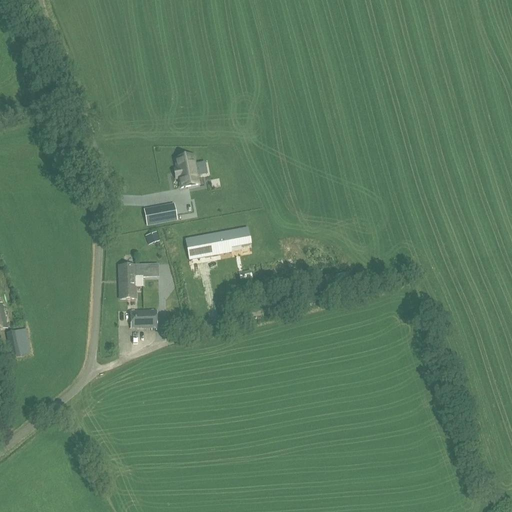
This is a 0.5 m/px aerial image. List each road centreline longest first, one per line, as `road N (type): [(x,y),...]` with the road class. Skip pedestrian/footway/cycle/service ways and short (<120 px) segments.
road 1 (unclassified): [(86,375),(97,285),(92,166),(37,0)]
road 2 (track): [(153,346),(256,313),(511,258)]
